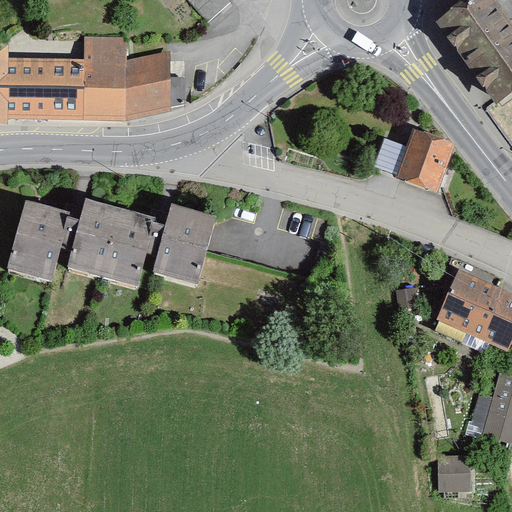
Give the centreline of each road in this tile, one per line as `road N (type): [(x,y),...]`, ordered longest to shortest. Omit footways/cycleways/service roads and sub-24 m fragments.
road 1 (residential): [(511,262),(424,223),(161,151)]
road 2 (tertiary): [(161,151),(213,132),(330,28)]
road 3 (secondary): [(388,35),(511,186)]
road 4 (tertiary): [(0,153),(161,151)]
